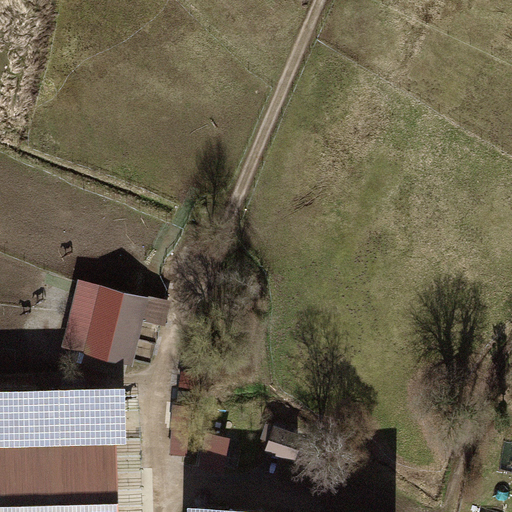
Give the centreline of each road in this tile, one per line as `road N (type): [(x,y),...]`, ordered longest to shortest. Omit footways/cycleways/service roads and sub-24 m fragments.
road 1 (track): [(320,0),(162,379),(164,511)]
road 2 (track): [(511,354),(466,433),(438,511)]
